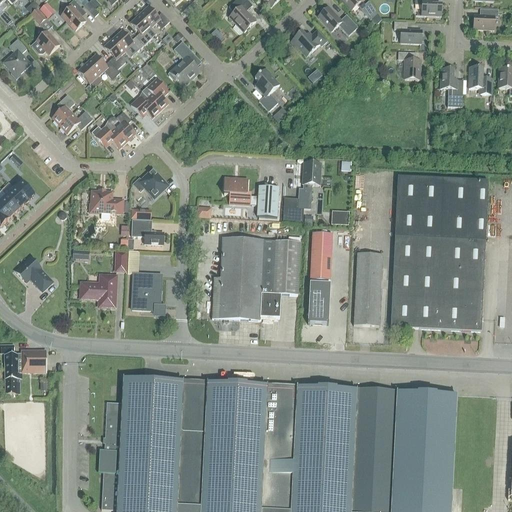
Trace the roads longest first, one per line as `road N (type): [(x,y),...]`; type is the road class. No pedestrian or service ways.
road 1 (tertiary): [(511,367),(180,350)]
road 2 (residential): [(180,350),(183,188),(151,144)]
road 3 (tertiary): [(180,350),(58,342),(10,318)]
road 4 (residential): [(15,110),(68,168),(125,167),(151,144)]
road 5 (residential): [(15,110),(134,0)]
